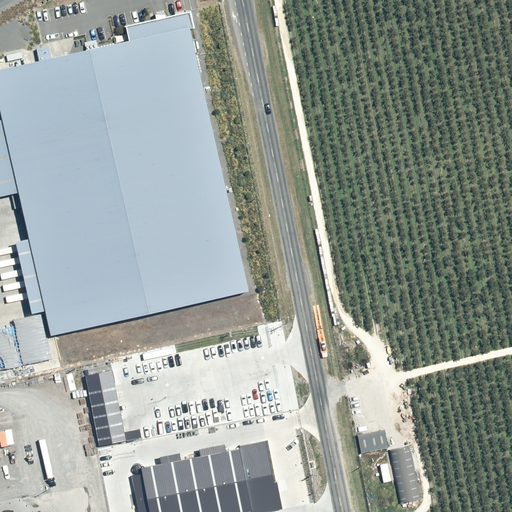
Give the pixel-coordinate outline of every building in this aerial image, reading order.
[(0,198),(19,195),(51,333),(247,289),(186,16),(128,30),(133,42),(0,72),(0,109),(2,119),(0,119),(0,198)] [(113,370),(87,374),(99,445),(125,441),(113,370)] [(388,448),(385,430),(356,434),(359,453),(388,448)] [(143,473),(132,475),(137,511),(252,511),(276,508),(265,442),(142,464),(143,473)] [(399,502),(420,498),(419,491),(423,490),(414,445),(410,445),(388,450),(399,502)] [(388,462),(378,463),(381,482),(391,481),(388,462)]
